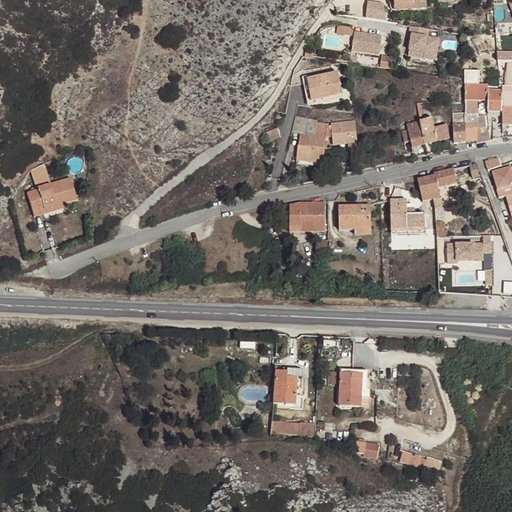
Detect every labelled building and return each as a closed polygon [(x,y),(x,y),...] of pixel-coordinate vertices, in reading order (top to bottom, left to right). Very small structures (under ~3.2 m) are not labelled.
[(425,0),(413,0),(412,0),(413,6),(395,7),(395,11),(426,9),(425,0)] [(369,1),(369,20),(389,20),(389,1),(369,1)] [(338,33),(354,35),(356,27),(339,25),(338,33)] [(436,61),(439,39),(428,37),(429,29),(410,27),(409,34),(412,35),(410,51),(425,53),(424,59),(436,61)] [(381,37),(355,33),(355,37),(353,47),(352,52),(378,56),(381,37)] [(507,62),(506,87),(511,86),(511,54),(497,54),(498,62),(507,62)] [(385,56),(383,67),(393,68),(394,57),(385,56)] [(338,73),(307,79),(312,102),(342,95),(338,73)] [(343,99),(342,95),(312,102),(307,79),(306,76),(303,77),(309,106),(343,99)] [(488,85),(465,84),(465,101),(478,101),(478,115),(465,115),(465,125),(477,124),(485,124),(484,112),(487,112),(488,91),(488,85)] [(503,91),(502,108),(511,107),(511,86),(506,87),(503,86),(503,91)] [(488,91),(487,112),(489,112),(501,113),(502,113),(502,108),(503,91),(488,91)] [(511,107),(502,108),(502,113),(502,126),(511,125),(511,107)] [(465,114),(452,114),(454,144),(466,143),(465,125),(465,115),(465,114)] [(295,117),(292,132),(300,134),(299,146),(296,161),(323,164),(326,137),(328,126),(317,123),(317,121),(295,117)] [(432,119),(420,122),(424,145),(437,142),(434,129),(432,119)] [(349,151),(358,150),(355,122),(331,124),(331,126),(332,136),(333,145),(348,144),(349,151)] [(412,148),(424,145),(420,122),(407,125),(408,131),(402,132),(405,143),(411,141),(412,148)] [(477,124),(465,125),(466,143),(476,141),(477,129),(477,124)] [(450,139),(447,125),(434,129),(437,142),(450,139)] [(493,140),(503,138),(502,126),(493,126),(493,140)] [(280,138),(278,128),(266,133),(268,143),(280,138)] [(476,141),(477,143),(490,140),(489,130),(486,130),(486,128),(477,129),(476,141)] [(500,166),(498,159),(485,162),(488,171),(492,180),(505,175),(501,166),(500,166)] [(79,199),(73,176),(52,182),(47,164),(32,168),(37,188),(28,191),(36,217),(66,208),(65,204),(79,199)] [(472,179),(479,177),(476,164),(469,166),(472,179)] [(438,188),(457,183),(453,170),(434,174),(434,176),(418,180),(421,193),(423,202),(433,200),(435,210),(437,238),(437,246),(450,245),(449,238),(445,237),(443,209),(438,188)] [(407,201),(390,201),(391,230),(426,229),(426,215),(414,215),(414,209),(412,209),(407,209),(407,205),(407,201)] [(325,204),(301,204),(290,206),(290,232),(325,231),(325,204)] [(370,207),(339,207),(339,231),(355,230),(371,230),(370,207)] [(325,255),(325,240),(318,240),(317,254),(325,255)] [(450,245),(437,246),(437,253),(450,253),(450,245)] [(274,371),(273,404),(295,405),(295,408),(303,409),(303,398),(303,396),(300,396),(301,370),(297,369),(296,376),(296,377),(286,376),(287,371),(274,371)] [(296,376),(297,369),(287,369),(287,371),(286,376),(296,377),(296,376)] [(339,406),(361,407),(362,397),(370,397),(370,392),(367,389),(367,372),(341,371),(339,406)] [(337,385),(337,372),(329,372),(329,385),(337,385)] [(300,423),(272,421),(271,432),(299,435),(300,429),(300,423)] [(366,443),(357,442),(355,452),(365,453),(364,455),(377,458),(379,445),(367,442),(366,443)] [(424,469),(427,460),(405,453),(402,462),(424,469)]
